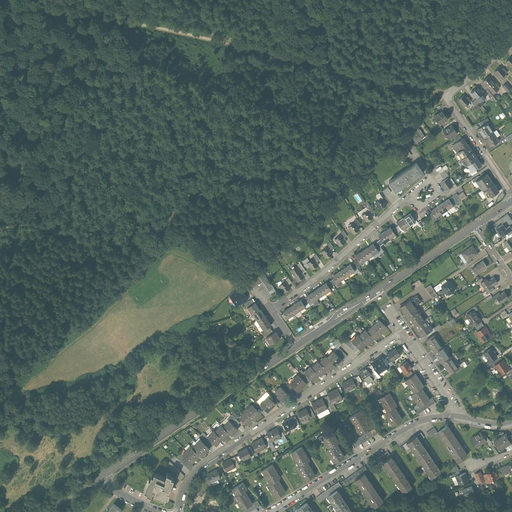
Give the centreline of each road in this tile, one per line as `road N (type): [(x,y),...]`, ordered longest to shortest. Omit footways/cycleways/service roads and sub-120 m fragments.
road 1 (track): [(0,228),(34,224),(137,243),(205,190),(358,139),(434,95)]
road 2 (track): [(14,0),(263,47),(434,95)]
road 3 (residential): [(177,511),(194,474),(401,332)]
road 4 (secondary): [(477,225),(294,346)]
road 5 (track): [(34,224),(67,110),(82,11)]
road 6 (residential): [(454,417),(413,424),(271,511)]
road 7 (residential): [(511,194),(445,98),(511,44)]
road 8 (residential): [(271,309),(408,197)]
road 9 (secondary): [(294,346),(151,442)]
